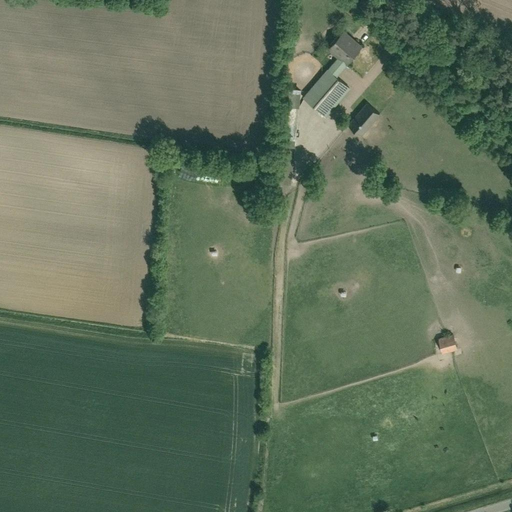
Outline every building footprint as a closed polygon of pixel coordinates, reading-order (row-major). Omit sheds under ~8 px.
[(365,43),(346,28),(331,47),(340,54),(350,62),(365,43)] [(329,68),(339,76),(350,62),(340,54),(329,68)] [(339,76),(329,68),(307,95),(329,113),(352,86),(339,76)] [(300,138),(304,86),(291,85),(287,137),(300,138)] [(382,113),(369,102),(352,122),(365,133),(382,113)] [(456,333),(442,337),(446,350),(460,346),(456,333)]
